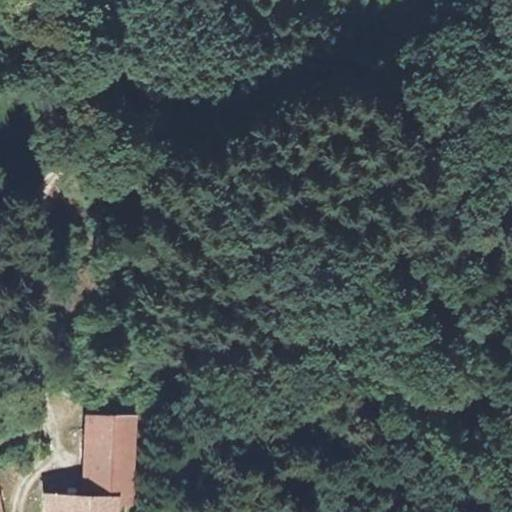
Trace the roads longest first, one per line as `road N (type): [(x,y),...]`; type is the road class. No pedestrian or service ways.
road 1 (track): [(47,414),(28,365),(59,191),(106,134)]
road 2 (track): [(106,134),(118,72),(80,0)]
